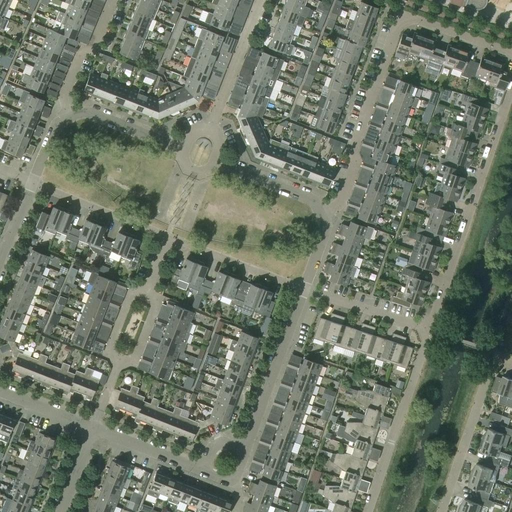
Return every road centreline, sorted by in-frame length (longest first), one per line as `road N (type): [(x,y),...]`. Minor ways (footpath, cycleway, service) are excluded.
road 1 (residential): [(330,210),(397,15),(511,56)]
road 2 (residential): [(511,86),(430,328)]
road 3 (residential): [(366,511),(430,328)]
road 4 (residential): [(445,511),(501,355),(511,359)]
road 5 (residential): [(246,447),(302,287)]
road 6 (residential): [(169,236),(32,183)]
road 7 (residential): [(302,287),(169,236)]
road 8 (residential): [(209,129),(257,0)]
road 9 (residential): [(430,328),(302,287)]
road 10 (residential): [(330,210),(213,160)]
